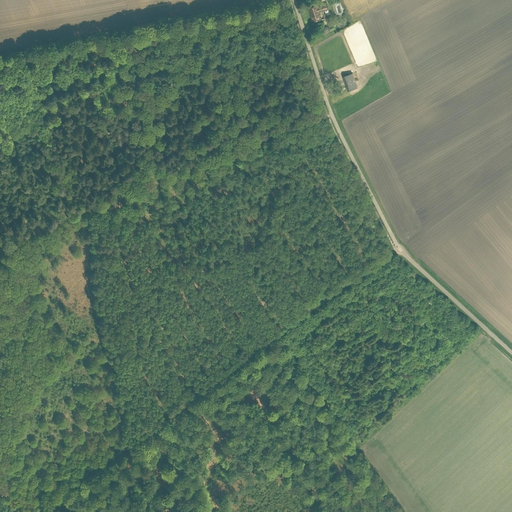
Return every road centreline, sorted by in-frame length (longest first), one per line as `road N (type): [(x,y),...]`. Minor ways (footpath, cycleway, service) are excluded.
road 1 (unclassified): [(511,352),(399,247),(331,114),(294,0)]
road 2 (track): [(0,247),(330,111)]
road 3 (track): [(283,0),(0,52)]
road 4 (track): [(403,511),(277,336)]
road 5 (track): [(277,336),(129,446)]
road 6 (track): [(395,250),(277,336)]
